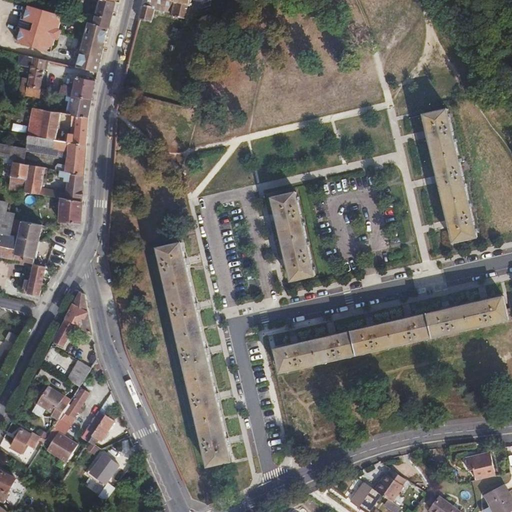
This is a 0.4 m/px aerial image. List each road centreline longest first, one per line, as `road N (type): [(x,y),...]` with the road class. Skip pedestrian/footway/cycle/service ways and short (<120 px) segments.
road 1 (residential): [(234,326),(207,200),(401,156),(432,279)]
road 2 (residential): [(82,258),(106,346),(180,511)]
road 3 (secondary): [(82,258),(126,0)]
road 4 (residential): [(511,426),(367,450),(276,487)]
road 5 (residential): [(234,326),(432,279)]
road 6 (secondary): [(0,408),(82,258)]
road 7 (residential): [(276,487),(234,326)]
